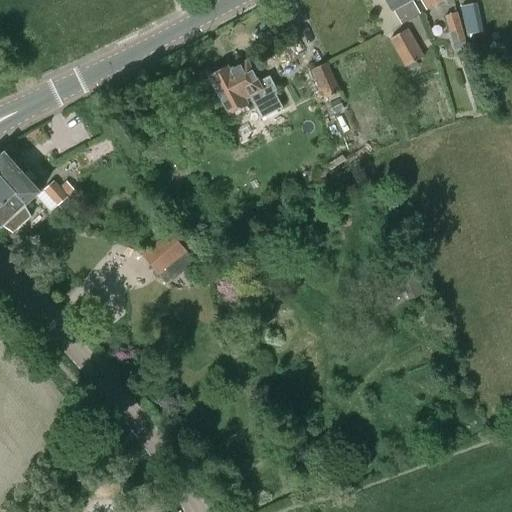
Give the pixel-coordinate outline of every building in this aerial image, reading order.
[(417,1),(416,0),(387,0),(393,11),(394,11),(401,24),(420,13),(414,3),(417,1)] [(416,0),(417,1),(418,0),(420,0),(426,10),(443,0),(416,0)] [(481,32),(475,3),(461,6),(467,35),(481,32)] [(445,16),(455,49),(466,46),(456,13),(445,16)] [(423,57),(408,29),(390,39),(406,67),(423,57)] [(250,102),(256,113),(260,120),(282,108),(276,96),(278,94),(270,77),(258,83),(247,63),(230,72),(227,68),(211,77),(212,78),(204,82),(212,97),(220,93),(230,113),(250,102)] [(312,69),(325,98),(340,92),(327,63),(312,69)] [(338,99),(329,103),(334,114),(343,110),(338,99)] [(0,187),(5,183),(7,186),(25,188),(32,182),(37,178),(29,170),(24,174),(6,154),(6,153),(5,152),(3,153),(4,153),(0,156),(0,187)] [(0,226),(1,228),(3,227),(13,233),(31,217),(26,206),(41,192),(32,182),(25,188),(7,186),(5,183),(0,187),(0,226)] [(44,191),(58,205),(67,197),(71,201),(78,194),(69,185),(62,192),(54,182),(44,191)] [(67,197),(58,205),(71,220),(80,211),(71,201),(67,197)] [(146,214),(158,230),(175,218),(162,201),(146,214)] [(151,248),(167,267),(186,252),(170,233),(151,248)] [(405,284),(413,300),(425,295),(414,270),(388,282),(392,290),(405,284)] [(412,304),(417,317),(431,312),(425,298),(412,304)]
